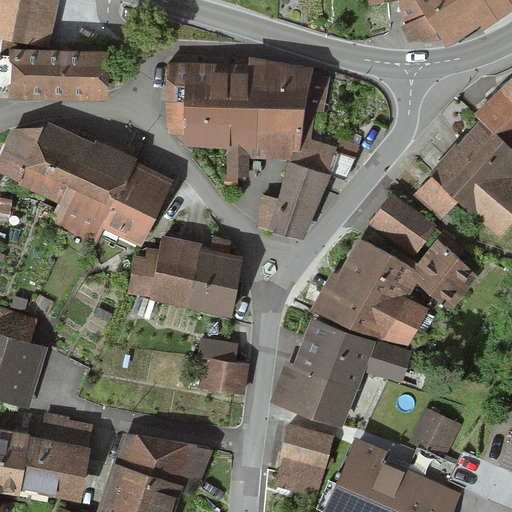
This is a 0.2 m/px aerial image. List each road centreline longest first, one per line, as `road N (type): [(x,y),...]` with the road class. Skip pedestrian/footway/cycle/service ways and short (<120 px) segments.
road 1 (tertiary): [(162,0),(362,59),(413,64)]
road 2 (residential): [(413,64),(407,121),(296,266)]
road 3 (residential): [(251,440),(37,395)]
road 4 (residential): [(131,115),(156,131),(253,246)]
road 5 (residential): [(0,120),(49,109),(131,115)]
road 6 (residential): [(110,0),(112,20),(146,52),(131,115)]
road 7 (residential): [(269,312),(251,440)]
